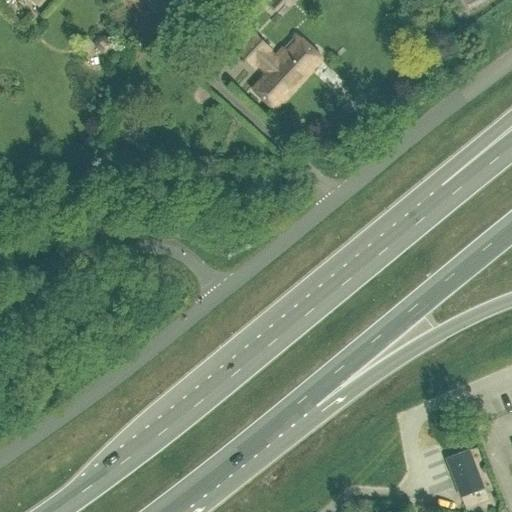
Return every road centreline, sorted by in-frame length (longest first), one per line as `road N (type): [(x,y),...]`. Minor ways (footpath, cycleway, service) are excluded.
road 1 (primary): [(447,198),(57,511)]
road 2 (unclassified): [(0,462),(336,198)]
road 3 (unclassified): [(336,198),(180,51),(158,0)]
road 4 (primary): [(305,401),(511,233)]
road 5 (primary): [(305,401),(511,300)]
road 6 (unclassified): [(336,198),(511,58)]
road 7 (primary): [(160,511),(305,401)]
